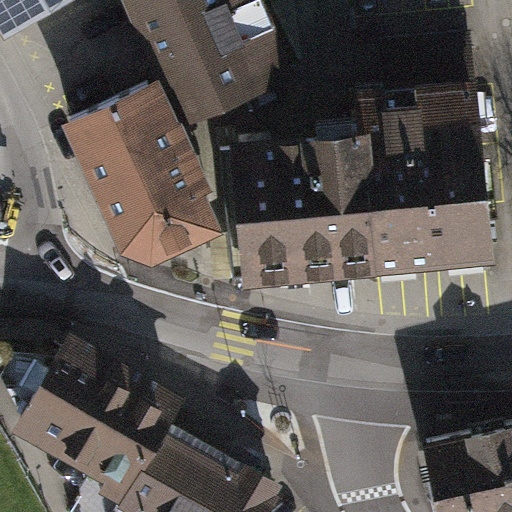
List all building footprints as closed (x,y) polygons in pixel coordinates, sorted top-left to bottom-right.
[(0,0),(0,14),(7,27),(54,0),(0,0)] [(261,0),(136,0),(168,71),(184,64),(202,105),(291,67),(261,0)] [(364,132),(376,261),(491,250),(470,31),(389,38),(394,87),(360,90),(364,132)] [(149,80),(72,117),(127,233),(157,246),(208,222),(188,181),(196,178),(149,80)] [(376,261),(364,132),(221,146),(234,275),(376,261)] [(173,406),(63,344),(37,389),(41,391),(21,426),(111,477),(106,487),(122,496),(161,428),(173,406)] [(511,511),(511,408),(425,429),(443,511),(511,511)] [(261,511),(273,492),(272,491),(277,482),(236,458),(230,468),(161,428),(122,496),(119,502),(134,511),(133,511),(261,511)]
